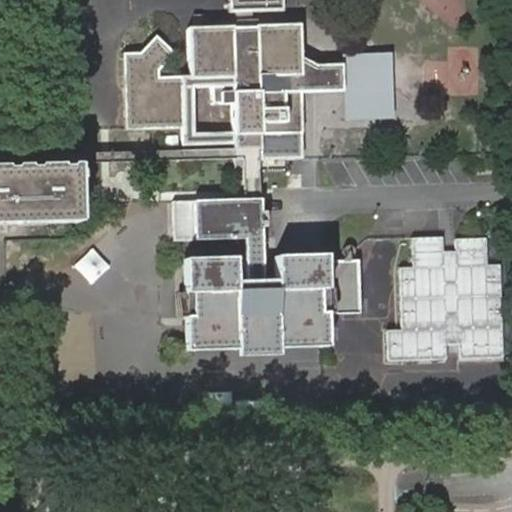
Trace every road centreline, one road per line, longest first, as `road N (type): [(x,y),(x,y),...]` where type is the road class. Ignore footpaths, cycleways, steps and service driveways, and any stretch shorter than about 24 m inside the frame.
road 1 (residential): [(384,449),(0,451)]
road 2 (residential): [(511,444),(384,449)]
